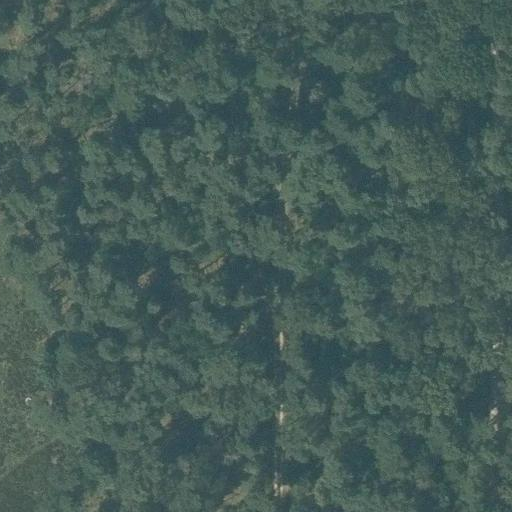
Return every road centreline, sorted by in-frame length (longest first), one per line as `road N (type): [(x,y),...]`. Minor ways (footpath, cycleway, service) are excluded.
road 1 (track): [(285,0),(295,154),(282,245),(272,511)]
road 2 (track): [(507,511),(506,0)]
